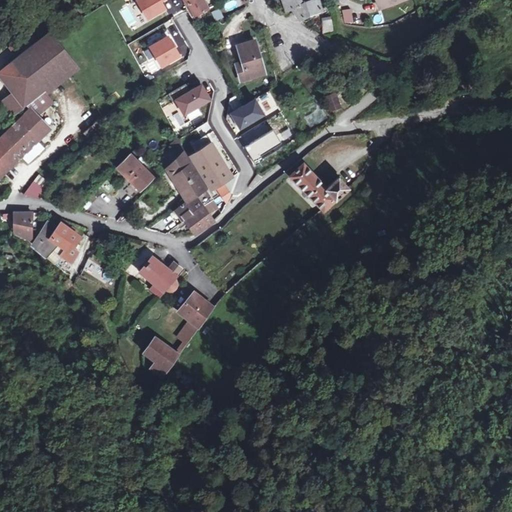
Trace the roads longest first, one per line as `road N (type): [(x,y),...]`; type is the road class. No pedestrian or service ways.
road 1 (residential): [(0,207),(30,204),(181,242),(196,239),(339,124)]
road 2 (residential): [(339,124),(511,102)]
road 3 (residential): [(395,71),(256,9),(256,0)]
